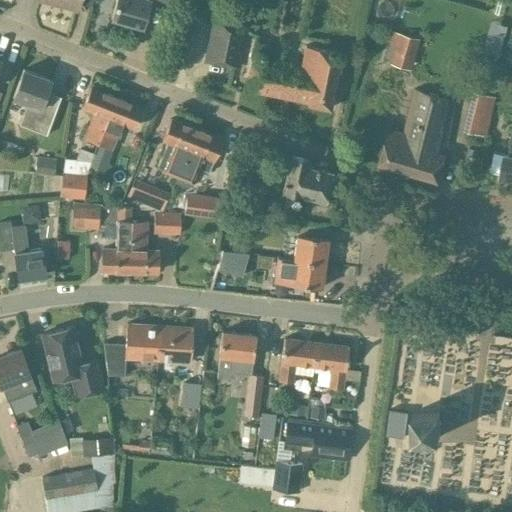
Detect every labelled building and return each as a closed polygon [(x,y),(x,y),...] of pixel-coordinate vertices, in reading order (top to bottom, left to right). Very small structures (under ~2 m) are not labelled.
[(57,5),(77,10),(79,4),(90,6),(91,0),(45,0),(58,3),(57,5)] [(115,0),(110,18),(141,26),(149,1),(165,5),(166,0),(115,0)] [(203,62),(239,69),(242,52),(238,51),(240,42),(244,43),(248,24),(212,17),(203,62)] [(391,64),(412,70),(421,39),(400,33),(391,64)] [(244,90),(288,99),(295,65),(277,61),(281,44),(254,38),(244,90)] [(305,104),(328,109),(340,54),(305,47),(301,66),(295,65),(288,99),(306,102),(305,104)] [(19,124),(46,134),(54,114),(37,108),(48,80),(21,70),(11,98),(26,104),(19,124)] [(82,137),(95,143),(113,98),(88,88),(81,106),(93,111),(82,137)] [(378,164),(436,181),(443,156),(442,156),(453,102),(414,90),(402,134),(388,129),(378,164)] [(464,131),(487,137),(496,97),(473,91),(464,131)] [(131,126),(138,108),(113,98),(95,143),(113,150),(123,123),(131,126)] [(161,170),(175,175),(193,129),(168,119),(160,138),(168,141),(157,168),(161,170)] [(175,175),(192,182),(203,155),(212,158),(219,139),(193,129),(175,175)] [(499,179),(511,180),(511,134),(511,135),(509,155),(494,153),(490,172),(499,173),(499,179)] [(479,150),(468,147),(465,157),(477,160),(479,150)] [(78,148),(78,156),(64,156),(62,195),(89,196),(92,148),(78,148)] [(34,174),(54,176),(56,158),(36,156),(34,174)] [(310,211),(328,214),(330,200),(325,199),(330,171),(329,169),(307,165),(308,160),(289,156),(281,191),(312,198),(310,211)] [(256,182),(236,178),(231,202),(251,206),(256,182)] [(134,179),(127,196),(161,209),(168,192),(134,179)] [(223,208),(224,198),(210,196),(196,194),(195,204),(193,214),(203,215),(222,218),(223,208)] [(116,248),(101,248),(100,268),(128,269),(130,220),(131,220),(132,206),(117,205),(117,207),(102,206),(102,204),(73,203),(71,227),(98,229),(99,223),(118,224),(116,248)] [(153,233),(179,235),(180,213),(154,212),(153,233)] [(131,220),(130,220),(128,269),(156,270),(156,249),(146,249),(148,221),(131,220)] [(40,249),(25,251),(22,225),(8,227),(7,221),(0,222),(0,250),(12,249),(17,279),(44,275),(40,249)] [(323,262),(327,237),(295,233),(291,258),(320,262),(323,262)] [(70,257),(71,239),(59,238),(58,256),(70,257)] [(220,269),(246,274),(250,252),(224,247),(220,269)] [(288,282),(320,286),(323,262),(320,262),(291,258),(282,257),(279,279),(288,281),(288,282)] [(108,374),(124,375),(125,357),(157,359),(159,326),(125,324),(124,343),(103,342),(108,374)] [(159,326),(157,359),(190,361),(192,328),(159,326)] [(70,375),(75,395),(103,388),(96,360),(81,363),(72,327),(40,334),(52,380),(70,375)] [(250,374),(255,335),(221,331),(216,377),(235,380),(236,373),(247,374),(250,374)] [(296,363),(312,365),(315,342),(283,338),(277,381),(294,384),(296,363)] [(328,388),(341,390),(347,346),(315,342),(312,365),(330,367),(328,388)] [(0,385),(1,385),(7,401),(35,390),(29,374),(19,349),(0,356),(0,385)] [(243,415),(259,417),(263,376),(250,374),(247,374),(243,415)] [(180,407),(198,409),(201,383),(183,381),(180,407)] [(391,409),(387,434),(404,437),(408,411),(391,409)] [(413,412),(414,437),(439,437),(439,412),(413,412)] [(258,438),(273,440),(276,414),(261,413),(258,438)] [(29,431),(39,456),(68,445),(58,419),(29,431)] [(311,454),(346,459),(350,429),(287,421),(284,443),(312,446),(311,454)] [(69,438),(70,456),(114,453),(113,436),(82,438),(82,437),(69,438)] [(149,452),(169,455),(171,438),(151,436),(149,452)] [(271,488),(298,492),(302,463),(276,460),(271,488)] [(41,476),(44,498),(95,488),(94,476),(92,468),(41,476)]
